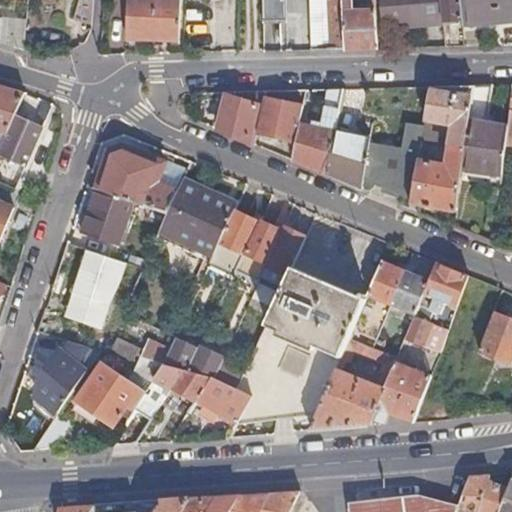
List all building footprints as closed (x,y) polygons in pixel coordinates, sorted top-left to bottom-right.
[(81,0),(75,19),(93,24),(94,0),(81,0)] [(129,0),(128,38),(161,39),(180,40),(181,0),(129,0)] [(262,0),(263,21),(286,20),(285,0),(262,0)] [(328,0),(310,0),(313,50),(331,49),(328,0)] [(328,0),(331,49),(347,49),(344,0),(346,0),(328,0)] [(380,48),(375,0),(371,0),(369,0),(370,11),(355,11),(354,0),(346,0),(344,0),(347,49),(363,48),(380,48)] [(380,0),(382,25),(414,23),(411,0),(380,0)] [(411,0),(414,23),(443,21),(443,20),(441,0),(411,0)] [(441,0),(443,20),(462,19),(460,0),(441,0)] [(460,0),(462,19),(463,25),(503,21),(500,0),(460,0)] [(511,20),(511,0),(500,0),(503,21),(511,20)] [(28,21),(3,20),(2,43),(9,45),(26,51),(28,21)] [(282,47),(283,30),(266,29),(265,46),(282,47)] [(0,131),(7,133),(16,114),(25,92),(8,87),(0,84),(0,131)] [(431,87),(426,121),(453,126),(450,146),(465,148),(474,86),(454,87),(431,87)] [(483,172),(502,175),(504,163),(508,126),(487,123),(492,86),(474,86),(465,148),(462,169),(483,172)] [(328,89),(323,123),(322,128),(305,125),(306,119),(309,105),(304,104),(303,105),(296,141),(293,160),(306,165),(328,174),(337,126),(344,89),(328,89)] [(259,105),(227,95),(219,129),(233,135),(249,142),(259,105)] [(296,141),(303,105),(265,98),(258,133),(276,136),(296,141)] [(0,155),(26,167),(44,126),(16,114),(7,133),(5,140),(0,150),(0,155)] [(322,128),(323,123),(306,119),(305,125),(322,128)] [(422,142),(450,146),(453,126),(426,121),(425,127),(422,142)] [(364,180),(412,200),(421,148),(422,142),(425,127),(407,124),(403,149),(371,142),(371,138),(343,132),(344,127),(337,126),(328,174),(363,188),(364,180)] [(181,182),(187,170),(149,154),(123,144),(110,149),(105,164),(97,189),(134,201),(168,212),(181,182)] [(465,148),(450,146),(446,165),(426,160),(427,149),(421,148),(412,200),(412,203),(432,207),(456,212),(462,169),(465,148)] [(168,212),(156,239),(188,253),(214,197),(197,189),(181,182),(168,212)] [(120,245),(134,201),(97,189),(90,210),(82,233),(120,245)] [(188,253),(211,263),(236,210),(237,207),(225,202),(214,197),(188,253)] [(0,241),(7,225),(15,208),(0,201),(0,241)] [(7,225),(23,233),(31,213),(15,206),(15,208),(7,225)] [(211,263),(210,265),(234,276),(237,270),(261,222),(249,216),(236,210),(211,263)] [(264,271),(283,232),(270,226),(261,222),(237,270),(260,281),(264,271)] [(24,233),(23,233),(7,225),(0,241),(0,256),(0,257),(0,263),(10,268),(24,233)] [(296,232),(285,227),(283,232),(264,271),(287,281),(293,266),(307,237),(296,232)] [(123,262),(86,250),(76,281),(72,294),(68,307),(89,314),(85,326),(106,332),(114,308),(128,263),(123,262)] [(394,266),(384,261),(369,295),(392,304),(406,271),(394,266)] [(424,295),(431,297),(435,299),(431,311),(446,317),(448,312),(442,309),(445,303),(457,308),(469,275),(453,269),(437,262),(429,281),(424,295)] [(287,281),(242,376),(237,389),(251,398),(237,425),(237,426),(277,421),(318,415),(350,339),(362,311),(369,295),(363,292),(361,296),(328,281),(293,266),(287,281)] [(233,278),(256,288),(260,281),(237,270),(234,276),(233,278)] [(392,304),(386,318),(395,321),(401,308),(416,314),(424,295),(429,281),(417,275),(406,271),(392,304)] [(415,316),(422,319),(431,297),(424,295),(416,314),(415,316)] [(89,314),(68,307),(64,319),(85,326),(89,314)] [(350,339),(366,346),(371,334),(364,331),(371,315),(362,311),(350,339)] [(494,312),(480,350),(494,356),(508,361),(511,350),(511,318),(509,317),(494,312)] [(433,323),(422,319),(415,316),(406,339),(417,343),(424,346),(433,323)] [(135,362),(141,348),(119,338),(113,352),(135,362)] [(198,349),(176,339),(171,351),(165,364),(183,370),(188,371),(198,349)] [(398,359),(366,346),(350,339),(318,415),(311,430),(348,428),(372,426),(374,420),(398,359)] [(406,339),(402,350),(412,355),(417,343),(406,339)] [(42,367),(33,395),(57,415),(59,412),(102,350),(70,340),(65,346),(60,344),(45,363),(42,367)] [(171,351),(148,341),(140,357),(165,364),(171,351)] [(214,379),(220,366),(224,357),(200,346),(198,349),(188,371),(211,378),(214,379)] [(140,357),(134,372),(152,384),(154,379),(165,364),(140,357)] [(399,417),(415,423),(432,377),(403,365),(405,359),(399,357),(398,359),(374,420),(386,425),(390,414),(399,417)] [(146,392),(128,380),(103,363),(78,400),(96,412),(114,425),(119,417),(126,422),(136,409),(146,392)] [(165,364),(154,379),(171,389),(183,370),(165,364)] [(183,370),(171,389),(184,396),(196,402),(211,378),(188,371),(183,370)] [(152,384),(134,372),(128,380),(146,392),(152,384)] [(211,378),(196,402),(196,404),(200,406),(203,402),(219,413),(237,425),(251,398),(237,389),(214,379),(211,378)] [(171,389),(154,379),(152,384),(146,392),(136,409),(152,419),(171,389)] [(73,423),(59,412),(57,415),(33,451),(55,449),(73,423)] [(478,511),(491,480),(493,474),(482,475),(472,476),(459,507),(457,511),(478,511)] [(511,511),(511,478),(509,487),(498,511),(511,511)] [(498,511),(509,487),(491,480),(478,511),(498,511)] [(290,511),(300,491),(270,493),(260,511),(290,511)] [(240,495),(230,511),(260,511),(270,493),(255,494),(240,495)] [(230,511),(240,495),(216,497),(208,511),(230,511)] [(208,511),(216,497),(206,498),(193,499),(185,511),(208,511)] [(351,511),(457,511),(459,507),(419,497),(351,505),(351,511)] [(185,511),(193,499),(177,500),(163,501),(157,511),(185,511)] [(157,511),(163,501),(132,503),(96,506),(92,511),(157,511)]
